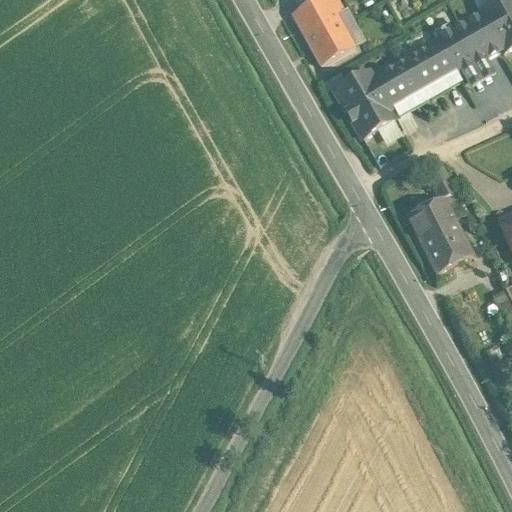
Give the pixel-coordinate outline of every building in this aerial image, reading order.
[(335,0),(326,0),(293,19),(301,33),(305,31),(327,69),(356,52),(339,23),(346,19),(335,0)] [(511,0),(510,0),(480,17),(481,18),(437,43),(439,47),(457,79),(458,79),(501,54),(503,57),(511,51),(511,0)] [(439,47),(374,85),(369,77),(336,96),(363,142),(396,123),(393,116),(457,79),(439,47)] [(456,196),(440,165),(424,174),(439,204),(444,201),(444,202),(456,196)] [(439,204),(406,220),(436,279),(474,259),(444,202),(444,201),(439,204)] [(511,220),(500,226),(511,252),(511,220)] [(511,305),(506,293),(494,298),(509,327),(511,325),(511,305)]
